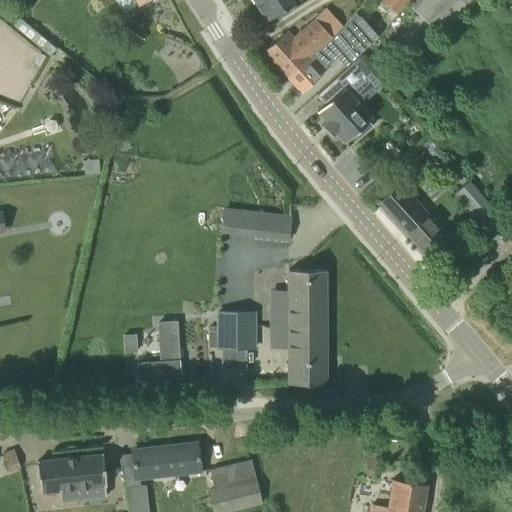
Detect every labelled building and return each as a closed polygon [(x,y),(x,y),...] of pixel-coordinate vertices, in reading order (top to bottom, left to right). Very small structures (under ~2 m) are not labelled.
[(115,0),(124,13),(137,4),(138,6),(146,0),(115,0)] [(254,0),(267,20),(293,4),(291,0),(254,0)] [(475,0),(412,0),(408,5),(441,36),(475,0)] [(364,46),(359,41),(369,28),(353,14),(341,28),(331,37),(287,78),(301,94),(323,73),(321,71),(341,53),(349,62),(356,55),(364,46)] [(263,51),(287,78),(331,37),(314,18),(292,37),(286,30),(263,51)] [(352,61),(353,63),(317,95),(325,104),(317,111),(326,121),(322,125),(331,136),(335,132),(345,142),(354,134),(358,139),(372,126),(368,121),(371,118),(349,93),(364,78),(366,76),(362,72),(366,68),(356,57),(352,61)] [(466,180),(451,193),(487,233),(501,220),(466,180)] [(434,264),(455,245),(400,184),(379,203),(434,264)] [(254,236),(288,240),(291,217),(257,213),(254,236)] [(288,270),(288,325),(325,325),(325,270),(288,270)] [(218,312),(218,330),(254,330),(254,312),(218,312)] [(159,362),(137,363),(138,382),(181,379),(180,360),(177,321),(157,323),(159,362)] [(288,325),(288,384),(325,384),(325,325),(288,325)] [(254,330),(218,330),(218,348),(254,348),(254,330)] [(122,336),(123,353),(136,352),(135,335),(122,336)] [(197,443),(131,451),(135,478),(200,471),(197,443)] [(13,449),(2,453),(9,472),(20,467),(13,449)] [(105,486),(106,486),(102,454),(37,461),(40,493),(59,491),(60,501),(82,499),(82,497),(81,498),(80,489),(103,486),(104,488),(105,488),(105,486)] [(208,470),(213,489),(207,491),(211,511),(225,511),(260,504),(250,460),(208,470)] [(370,511),(421,511),(426,485),(392,479),(388,507),(372,504),(370,511)] [(124,487),(128,511),(148,511),(145,484),(141,485),(124,487)]
